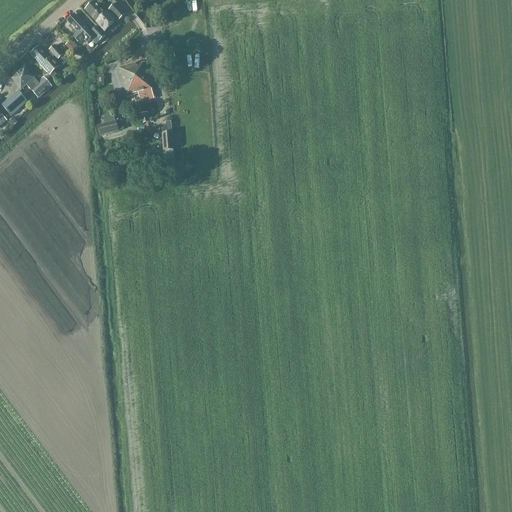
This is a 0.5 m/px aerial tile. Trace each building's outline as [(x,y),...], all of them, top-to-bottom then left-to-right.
[(105,14),(95,2),(85,10),(105,32),(116,22),(117,23),(126,16),(116,4),(108,10),(109,11),(105,14)] [(84,40),(87,44),(91,40),(96,45),(105,37),(96,27),(91,33),(75,15),(67,22),(77,33),(73,37),(80,44),(84,40)] [(39,47),(31,55),(50,76),(53,79),(57,75),(54,71),(59,66),(61,68),(68,61),(54,46),(49,51),(51,53),(47,56),(39,47)] [(137,63),(131,65),(138,94),(141,105),(146,104),(145,101),(155,98),(153,90),(146,63),(138,65),(137,63)] [(131,65),(117,69),(127,105),(136,103),(136,107),(141,105),(138,94),(131,65)] [(26,86),(30,90),(38,99),(51,87),(44,77),(38,83),(24,67),(11,79),(21,90),(26,86)] [(11,117),(27,102),(18,91),(2,106),(11,117)] [(103,117),(105,124),(97,127),(99,137),(118,132),(118,131),(124,130),(122,121),(116,122),(115,122),(114,118),(117,117),(114,107),(111,108),(113,114),(103,117)] [(174,160),(174,151),(172,133),(162,134),(163,152),(164,160),(174,160)] [(119,167),(114,162),(108,167),(114,173),(119,167)]
